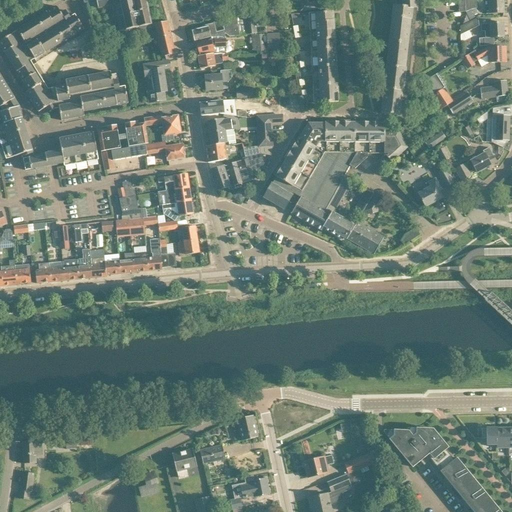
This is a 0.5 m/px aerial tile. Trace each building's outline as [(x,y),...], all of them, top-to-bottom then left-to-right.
[(151,24),(148,8),(146,0),(83,0),(84,4),(97,1),(98,8),(121,3),(123,13),(123,15),(117,16),(121,36),(149,30),(148,25),(151,24)] [(381,113),(401,116),(404,116),(405,114),(406,106),(406,104),(405,104),(406,96),(406,92),(407,92),(407,89),(408,81),(408,79),(409,70),(409,68),(411,56),(411,54),(412,43),(413,34),(413,32),(415,20),(415,18),(416,9),(416,8),(417,8),(416,0),(397,0),(396,3),(395,5),(393,5),(393,7),(393,13),(392,17),(393,17),(392,27),(392,30),(391,30),(390,34),(389,35),(390,35),(390,36),(389,46),(389,48),(388,48),(388,49),(389,49),(388,53),(389,53),(389,56),(388,65),(388,66),(387,66),(386,70),(386,75),(384,84),(384,89),(385,89),(384,94),(384,102),(383,102),(382,106),(381,106),(381,107),(382,107),(381,112),(381,113)] [(477,14),(475,8),(474,1),(477,1),(476,0),(464,0),(465,12),(468,18),(477,14)] [(504,13),(503,0),(488,0),(489,10),(487,10),(487,14),(504,13)] [(66,86),(51,89),(48,90),(46,91),(41,84),(44,83),(43,81),(29,58),(33,56),(35,59),(84,29),(75,14),(70,17),(66,11),(61,14),(57,7),(0,41),(0,44),(29,91),(26,92),(39,112),(46,108),(49,113),(54,109),(59,108),(61,121),(84,116),(83,112),(128,103),(125,86),(119,87),(118,80),(116,73),(111,74),(111,73),(65,81),(66,86)] [(309,13),(310,31),(334,30),(333,12),(331,12),(330,12),(309,13)] [(254,14),(245,15),(247,35),(257,34),(254,14)] [(194,42),(210,38),(225,34),(229,37),(240,36),(237,17),(228,19),(229,23),(223,25),(224,30),(216,32),(214,23),(201,27),(202,27),(202,28),(191,31),(194,42)] [(469,30),(479,26),(478,24),(478,21),(478,18),(477,18),(476,19),(470,22),(460,27),(460,28),(460,35),(463,33),(469,30)] [(162,42),(166,60),(169,60),(175,59),(176,59),(169,27),(167,21),(155,23),(159,43),(162,42)] [(504,37),(503,23),(480,24),(481,31),(485,31),(485,38),(479,38),(479,47),(492,46),(494,45),(493,38),(504,37)] [(310,31),(312,67),(336,66),(336,56),(335,57),(335,53),(335,51),(335,50),(335,45),(334,43),(334,39),(335,39),(334,30),(310,31)] [(138,35),(140,43),(151,40),(149,32),(138,35)] [(199,53),(199,55),(215,54),(221,54),(221,47),(225,47),(225,34),(210,38),(211,41),(206,42),(206,41),(196,44),(197,49),(197,51),(198,53),(199,53)] [(267,35),(267,48),(280,47),(279,34),(267,35)] [(258,50),(258,52),(265,51),(263,35),(251,36),(253,50),(258,50)] [(475,51),(468,55),(473,63),(478,60),(489,54),(489,63),(506,63),(505,47),(488,47),(477,54),(475,51)] [(215,54),(199,55),(199,56),(198,56),(200,69),(215,67),(215,65),(223,64),(223,61),(228,60),(228,54),(222,55),(221,54),(215,54)] [(468,55),(462,59),(468,69),(475,65),(473,63),(468,55)] [(169,60),(166,60),(142,64),(145,78),(151,77),(153,91),(148,92),(149,103),(165,100),(164,92),(167,92),(163,69),(170,68),(169,60)] [(336,66),(312,67),(314,103),(338,102),(338,92),(337,92),(337,89),(337,87),(338,87),(337,81),(336,79),(336,75),(337,75),(336,66)] [(227,83),(232,78),(231,70),(224,71),(220,71),(221,75),(205,76),(206,91),(222,90),(222,89),(228,89),(227,83)] [(0,140),(6,159),(22,154),(32,151),(22,118),(23,118),(19,106),(0,75),(0,140)] [(480,89),(481,99),(496,97),(496,99),(496,100),(497,100),(497,101),(498,101),(499,101),(500,101),(501,101),(501,100),(502,100),(502,99),(502,98),(502,97),(508,96),(506,81),(494,82),(495,87),(480,89)] [(237,91),(237,98),(254,97),(254,90),(237,91)] [(452,102),(444,90),(434,97),(442,110),(448,107),(447,105),(452,102)] [(453,115),(473,101),(467,92),(452,102),(447,105),(448,107),(453,115)] [(281,98),(267,98),(268,107),(281,106),(281,98)] [(217,101),(200,103),(202,116),(218,114),(230,116),(228,105),(234,104),(234,101),(235,101),(235,100),(217,101)] [(489,111),(477,119),(480,124),(488,118),(489,111)] [(259,143),(259,146),(259,147),(273,146),(271,123),(283,122),(282,115),(257,117),(259,143)] [(492,115),(491,142),(503,148),(507,141),(509,141),(510,116),(496,115),(492,115)] [(161,116),(144,119),(145,123),(145,126),(162,124),(164,136),(181,133),(181,132),(181,131),(181,128),(180,127),(178,117),(178,116),(162,119),(162,116),(161,116)] [(223,119),(207,121),(209,133),(231,130),(230,124),(229,119),(223,120),(223,119)] [(293,193),(300,197),(325,211),(344,176),(350,166),(355,169),(367,157),(367,153),(383,153),(392,162),(408,147),(401,135),(399,131),(385,131),(385,123),(380,123),(380,121),(359,121),(359,123),(350,123),(350,120),(330,120),(330,123),(325,123),(325,124),(308,124),(300,138),(299,137),(296,142),(294,140),(284,158),(286,159),(281,167),(279,166),(274,175),(276,176),(276,177),(272,184),(292,196),(293,193)] [(127,123),(124,124),(125,129),(126,133),(126,134),(129,134),(130,139),(127,139),(128,146),(128,147),(130,147),(131,147),(148,144),(145,126),(145,123),(136,125),(135,123),(138,122),(138,121),(134,122),(132,122),(127,123)] [(106,130),(97,131),(101,152),(118,149),(119,149),(121,149),(120,147),(119,141),(116,141),(115,136),(118,136),(118,135),(117,130),(117,125),(114,126),(109,126),(107,127),(103,127),(103,128),(106,128),(106,130)] [(469,127),(463,130),(466,137),(473,133),(469,127)] [(231,130),(209,133),(211,145),(228,143),(228,146),(229,146),(234,145),(234,142),(232,130),(231,130)] [(52,153),(35,156),(38,168),(54,165),(63,163),(64,166),(98,160),(93,133),(59,139),(59,140),(57,141),(59,152),(52,153)] [(441,133),(425,144),(429,150),(445,140),(441,133)] [(101,153),(105,171),(107,171),(115,169),(113,161),(166,152),(167,161),(169,161),(185,158),(184,156),(185,155),(185,153),(184,152),(182,144),(177,145),(172,146),(166,147),(165,141),(129,148),(126,148),(125,148),(120,149),(101,153)] [(211,145),(206,146),(208,163),(222,161),(226,159),(226,155),(230,155),(229,146),(228,146),(228,143),(211,145)] [(245,143),(242,144),(244,153),(245,158),(247,157),(259,155),(261,154),(259,147),(259,146),(246,147),(245,143)] [(273,146),(259,147),(261,154),(271,156),(271,154),(273,146)] [(444,148),(437,153),(442,163),(449,159),(444,148)] [(484,154),(455,169),(462,181),(471,176),(470,174),(476,171),(477,173),(496,162),(489,148),(483,151),(484,154)] [(235,186),(242,184),(241,180),(257,175),(263,163),(261,154),(259,155),(247,157),(245,158),(243,158),(244,160),(210,170),(217,191),(229,187),(230,190),(236,188),(235,186)] [(35,156),(23,159),(25,170),(38,168),(35,156)] [(452,163),(444,167),(447,172),(454,168),(452,163)] [(438,172),(447,187),(453,184),(444,169),(438,172)] [(164,177),(158,178),(159,183),(165,182),(166,191),(175,190),(189,188),(188,180),(187,174),(173,176),(164,178),(164,177)] [(344,176),(325,211),(330,215),(332,212),(334,213),(352,180),(344,176)] [(443,198),(439,191),(441,190),(435,179),(428,183),(430,187),(418,194),(425,208),(443,198)] [(123,188),(117,189),(119,199),(120,200),(126,199),(136,197),(134,190),(132,191),(131,182),(122,183),(123,188)] [(163,183),(158,183),(160,192),(152,193),(153,205),(166,203),(163,183)] [(292,196),(272,184),(263,198),(284,210),(292,196)] [(166,191),(165,191),(166,195),(176,194),(177,203),(186,201),(191,201),(189,188),(175,190),(166,191)] [(355,207),(362,213),(374,194),(367,190),(359,203),(355,207)] [(363,212),(368,215),(377,213),(384,201),(373,195),(363,212)] [(321,230),(322,228),(330,215),(325,211),(300,197),(291,213),(321,230)] [(126,199),(120,200),(121,208),(122,209),(128,208),(126,199)] [(168,204),(162,205),(162,210),(169,209),(179,215),(179,217),(193,214),(191,201),(186,201),(177,203),(168,204)] [(143,209),(122,212),(123,216),(131,215),(132,220),(142,219),(142,218),(143,218),(143,209)] [(346,240),(347,239),(355,225),(334,213),(332,212),(330,215),(322,228),(343,240),(344,238),(346,240)] [(132,220),(129,220),(130,234),(138,234),(138,229),(144,228),(144,224),(144,219),(142,219),(132,220)] [(117,221),(116,221),(117,237),(131,235),(130,234),(129,220),(122,221),(117,221)] [(112,222),(102,223),(102,229),(103,232),(113,231),(113,228),(112,222)] [(176,222),(158,225),(159,232),(177,229),(176,222)] [(347,239),(374,254),(375,254),(374,254),(384,238),(357,222),(355,225),(347,239)] [(80,225),(74,226),(75,243),(81,242),(80,230),(87,229),(87,224),(83,225),(80,225)] [(28,225),(14,226),(14,232),(15,234),(28,233),(29,233),(28,225)] [(65,226),(60,227),(60,232),(61,238),(62,249),(68,249),(67,232),(66,226),(65,226)] [(195,226),(182,228),(184,242),(197,240),(195,226)] [(402,242),(404,245),(420,235),(416,228),(404,235),(402,242)] [(1,236),(0,238),(0,242),(13,242),(12,229),(7,229),(4,230),(1,236)] [(152,258),(147,259),(148,271),(157,270),(160,270),(162,270),(162,268),(169,267),(167,254),(161,255),(160,245),(159,241),(159,239),(150,240),(152,258)] [(184,242),(177,243),(180,256),(189,255),(199,253),(197,240),(184,242)] [(78,261),(77,261),(77,267),(79,280),(88,279),(90,279),(93,278),(91,259),(90,253),(90,251),(88,251),(88,250),(81,251),(82,260),(78,260),(78,261)] [(103,251),(90,253),(91,259),(93,278),(95,278),(97,278),(107,277),(107,275),(106,275),(104,256),(103,251)] [(137,253),(132,253),(133,260),(134,273),(136,273),(139,272),(148,271),(147,259),(146,252),(137,253)] [(126,261),(119,262),(120,274),(130,273),(132,273),(134,273),(133,260),(132,253),(125,254),(126,261)] [(118,254),(104,256),(106,275),(107,275),(108,275),(111,275),(120,274),(119,262),(118,254)] [(175,254),(167,254),(169,267),(176,267),(175,254)] [(9,266),(1,267),(1,271),(1,272),(3,286),(17,285),(15,266),(14,260),(9,261),(9,266)] [(77,260),(63,261),(63,269),(65,281),(67,281),(69,281),(79,280),(77,267),(77,261),(77,260)] [(39,271),(35,271),(37,284),(39,283),(41,283),(51,282),(50,270),(49,263),(38,264),(39,271)] [(29,264),(15,266),(17,285),(19,284),(22,284),(31,283),(30,270),(30,268),(29,264)] [(51,270),(50,270),(51,282),(60,281),(63,281),(65,281),(63,269),(51,270)] [(240,430),(233,432),(235,441),(242,439),(242,441),(258,437),(253,415),(237,419),(240,430)] [(497,445),(497,429),(497,428),(486,428),(486,429),(482,429),(482,438),(486,438),(487,445),(497,445)] [(508,448),(508,428),(497,429),(497,445),(497,448),(508,448)] [(393,436),(389,439),(390,440),(412,467),(416,464),(420,461),(421,460),(424,457),(427,455),(431,460),(437,468),(438,469),(440,471),(440,472),(445,478),(449,483),(451,481),(465,469),(456,458),(454,460),(453,460),(452,458),(451,457),(445,450),(447,448),(448,448),(446,446),(443,442),(433,429),(416,429),(416,433),(412,436),(408,431),(394,430),(393,436)] [(66,440),(67,449),(78,449),(77,439),(66,440)] [(23,442),(24,464),(36,464),(36,456),(41,455),(41,441),(23,442)] [(222,445),(200,451),(203,464),(213,462),(221,460),(225,459),(222,445)] [(172,454),(177,472),(197,467),(193,449),(172,454)] [(346,474),(346,475),(357,470),(376,463),(372,453),(344,464),(348,474),(346,474)] [(304,462),(308,477),(328,472),(326,465),(333,463),(331,455),(304,462)] [(451,481),(449,483),(453,487),(453,488),(457,493),(474,480),(465,469),(451,481)] [(505,469),(501,472),(505,477),(509,474),(505,469)] [(357,470),(346,475),(327,482),(331,492),(328,494),(318,496),(308,498),(310,506),(312,506),(313,511),(331,511),(329,499),(352,489),(350,484),(361,479),(357,470)] [(157,484),(159,484),(154,471),(143,476),(146,486),(138,487),(141,498),(159,493),(157,484)] [(20,499),(28,500),(29,492),(31,492),(34,474),(23,472),(20,499)] [(240,486),(243,498),(255,496),(255,497),(260,496),(270,494),(266,478),(254,481),(253,476),(244,478),(246,485),(240,486)] [(457,493),(466,504),(483,490),(474,480),(457,493)] [(466,504),(472,511),(477,511),(491,501),(483,490),(466,504)] [(195,500),(197,511),(212,511),(208,497),(195,500)] [(240,498),(230,500),(232,510),(242,508),(240,498)] [(477,511),(499,511),(500,511),(491,501),(477,511)]
